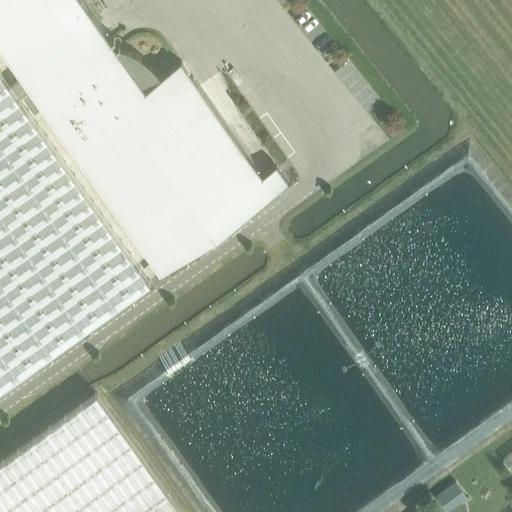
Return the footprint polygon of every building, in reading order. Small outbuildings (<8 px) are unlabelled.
[(83,0),(0,0),(0,48),(160,273),(288,181),(276,165),(262,174),(180,61),(145,87),(83,0)] [(0,386),(149,281),(0,72),(0,386)] [(181,511),(96,393),(0,462),(0,511),(181,511)] [(511,470),(511,511),(511,449),(502,458),(511,470)] [(454,481),(435,496),(446,511),(447,511),(466,498),(454,481)]
